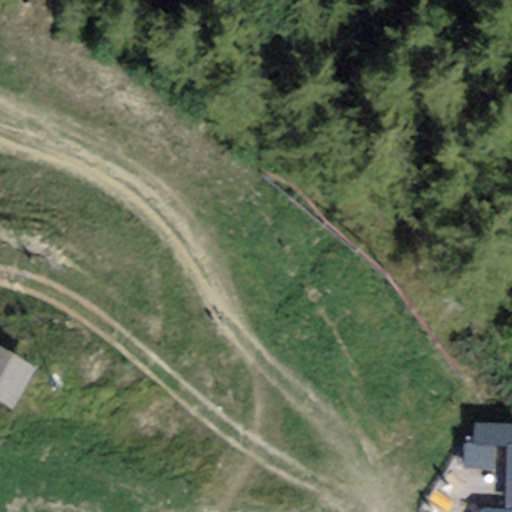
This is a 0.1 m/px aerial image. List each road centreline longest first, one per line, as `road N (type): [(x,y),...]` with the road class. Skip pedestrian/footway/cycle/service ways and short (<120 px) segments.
road 1 (track): [(356,511),(231,428),(75,304),(0,274)]
road 2 (track): [(173,234),(300,380),(379,511)]
road 3 (track): [(173,234),(158,204),(126,174),(0,116)]
